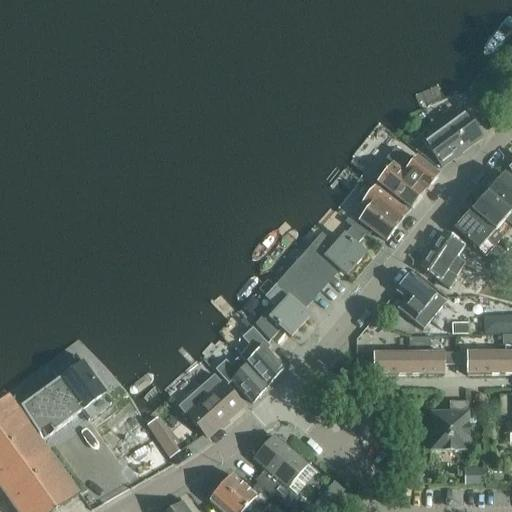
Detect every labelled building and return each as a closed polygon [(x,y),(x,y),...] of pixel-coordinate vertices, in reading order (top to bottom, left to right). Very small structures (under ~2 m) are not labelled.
[(442,169),(482,139),(480,136),(482,135),(477,128),(475,129),(463,113),(423,142),(442,169)] [(439,177),(416,159),(410,167),(402,161),(404,158),(395,150),(380,168),(387,173),(378,184),(411,211),(426,192),(427,192),(439,177)] [(511,183),(504,177),(487,195),(511,216),(511,183)] [(359,222),(386,243),(408,214),(375,188),(366,199),(362,205),(368,210),(359,222)] [(511,216),(487,195),(472,213),(502,240),(511,228),(511,216)] [(502,240),(472,213),(455,232),(478,252),(489,240),(497,246),(502,240)] [(335,248),(323,237),(314,247),(336,267),(347,277),(364,257),(352,246),(358,239),(350,231),(335,248)] [(443,233),(431,252),(461,272),(465,265),(457,259),(465,248),(443,233)] [(314,247),(275,290),(298,309),(336,267),(314,247)] [(461,272),(431,252),(419,270),(440,284),(448,273),(456,278),(461,272)] [(466,271),(477,278),(483,269),(472,262),(466,271)] [(459,281),(469,288),(475,279),(465,272),(459,281)] [(397,293),(406,301),(398,310),(423,331),(445,304),(411,276),(397,293)] [(270,320),(292,338),(309,319),(298,309),(275,290),(267,299),(279,310),(270,320)] [(483,322),(484,336),(511,334),(511,316),(488,318),(483,318),(483,322)] [(244,338),(251,345),(239,359),(268,388),(283,372),(284,371),(267,352),(270,349),(253,329),(244,338)] [(455,339),(455,354),(455,366),(467,366),(467,377),(502,377),(502,354),(467,354),(467,339),(455,339)] [(455,354),(409,355),(409,377),(444,377),(444,366),(455,366),(455,354)] [(511,354),(502,354),(502,377),(511,376),(511,354)] [(409,377),(409,355),(362,355),(362,367),(374,367),(374,377),(409,377)] [(230,367),(226,362),(215,371),(229,386),(232,383),(253,405),(268,388),(239,359),(230,367)] [(43,442),(105,397),(82,365),(21,409),(43,442)] [(222,385),(187,416),(208,439),(243,408),(222,385)] [(511,396),(499,397),(499,417),(509,417),(509,436),(511,436),(511,396)] [(0,404),(0,490),(15,511),(57,511),(80,496),(9,398),(0,404)] [(430,413),(430,453),(470,452),(469,403),(450,403),(450,413),(430,413)] [(159,418),(149,424),(170,458),(180,452),(159,418)] [(275,499),(286,508),(302,490),(293,483),(307,466),(274,438),(254,461),(270,475),(260,486),(275,499)] [(464,469),(465,485),(485,485),(484,469),(464,469)] [(331,511),(333,511),(340,479),(314,473),(307,507),(331,511)] [(264,511),(268,508),(232,476),(219,491),(213,493),(212,499),(209,502),(221,511),(244,511),(246,511),(264,511)] [(258,484),(254,489),(271,503),(275,499),(260,486),(258,484)]
